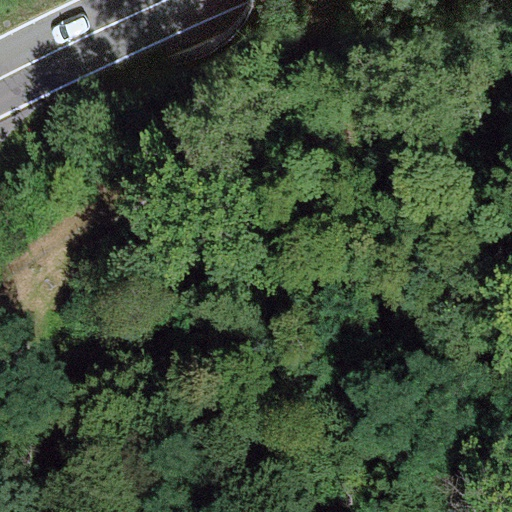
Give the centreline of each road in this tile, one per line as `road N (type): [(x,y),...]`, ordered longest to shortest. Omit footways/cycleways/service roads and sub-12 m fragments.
road 1 (unclassified): [(0,326),(182,169),(400,22)]
road 2 (unclassified): [(263,511),(0,362)]
road 3 (primary): [(0,75),(168,0)]
